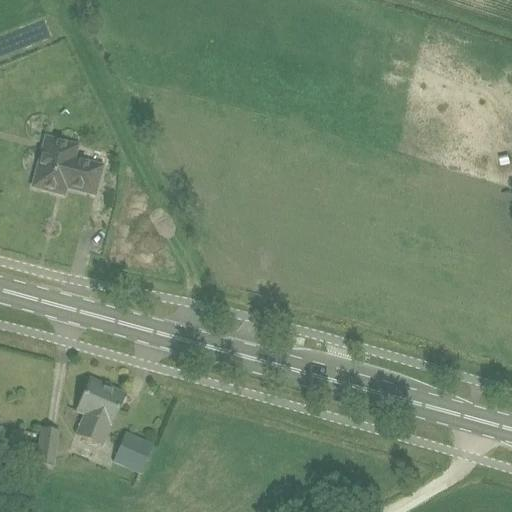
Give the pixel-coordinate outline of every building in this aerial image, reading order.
[(66,166),(69,155),(44,148),(33,190),(59,196),(61,189),(67,190),(73,168),(66,166)] [(76,157),(69,155),(66,166),(73,168),(67,190),(96,198),(103,169),(75,161),(76,157)] [(101,448),(123,397),(89,382),(76,413),(83,416),(75,437),(101,448)] [(35,466),(55,469),(60,433),(41,430),(35,466)] [(140,475),(152,446),(125,434),(113,464),(140,475)]
